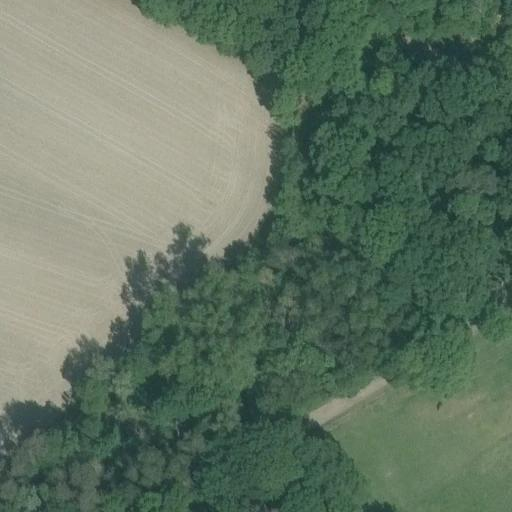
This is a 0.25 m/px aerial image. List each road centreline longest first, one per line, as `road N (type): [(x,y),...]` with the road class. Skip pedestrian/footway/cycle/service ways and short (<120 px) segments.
road 1 (unclassified): [(152,511),(511,302)]
road 2 (track): [(511,88),(376,24),(344,0)]
